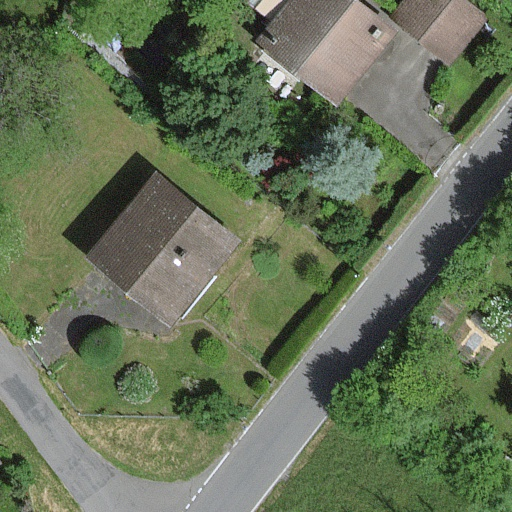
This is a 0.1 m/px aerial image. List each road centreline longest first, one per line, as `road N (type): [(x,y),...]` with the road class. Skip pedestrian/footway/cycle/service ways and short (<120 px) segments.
road 1 (tertiary): [(215,511),(511,133)]
road 2 (unclassified): [(0,363),(110,511)]
